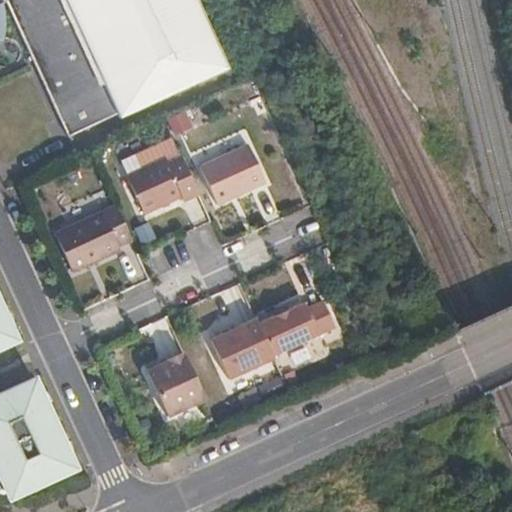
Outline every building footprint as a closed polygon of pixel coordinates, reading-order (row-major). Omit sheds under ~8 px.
[(0,0),(0,40),(1,40),(2,19),(0,5),(7,1),(68,136),(117,113),(119,118),(226,69),(194,0),(0,0)] [(247,145),(199,167),(216,206),(265,183),(247,145)] [(198,195),(180,156),(165,163),(163,159),(126,176),(144,215),(181,198),(183,202),(198,195)] [(132,241),(115,205),(54,234),(72,273),(120,250),(119,247),(132,241)] [(258,324),(273,356),(334,328),(321,300),(306,307),(304,303),(258,324)] [(0,349),(13,343),(2,318),(7,317),(0,302),(0,349)] [(18,341),(7,317),(2,318),(13,343),(18,341)] [(228,380),(274,359),(273,356),(258,324),(256,319),(210,340),(228,380)] [(167,418),(205,400),(183,353),(182,354),(181,353),(167,360),(167,361),(146,371),(167,418)] [(35,378),(30,380),(41,404),(46,403),(35,378)] [(30,380),(0,394),(0,475),(2,474),(13,499),(73,472),(61,447),(66,445),(46,403),(41,404),(30,380)] [(77,470),(66,445),(61,447),(73,472),(77,470)] [(2,474),(0,475),(0,481),(9,501),(13,499),(2,474)]
